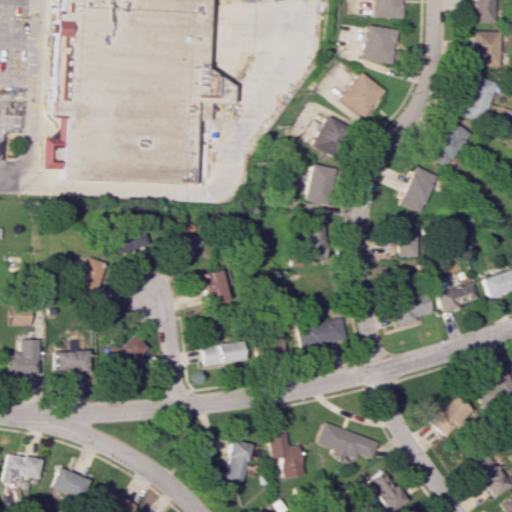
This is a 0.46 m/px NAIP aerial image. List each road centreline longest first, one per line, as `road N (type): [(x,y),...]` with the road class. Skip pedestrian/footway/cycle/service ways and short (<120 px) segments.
road 1 (residential): [(454,511),(394,425),(374,371),(356,273),(361,186),(425,89),(431,0)]
road 2 (residential): [(511,327),(347,378),(171,407),(0,413)]
road 3 (residential): [(24,415),(126,454),(194,511)]
